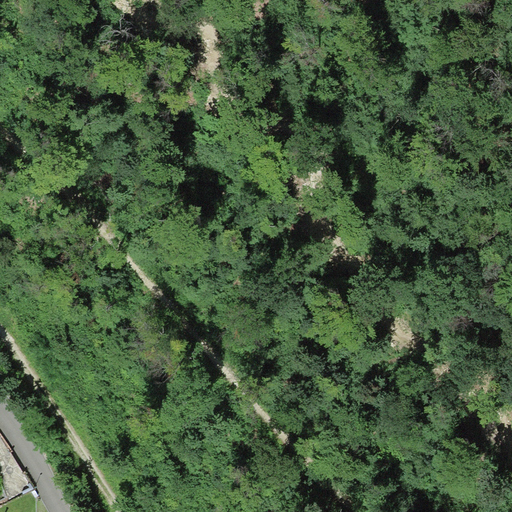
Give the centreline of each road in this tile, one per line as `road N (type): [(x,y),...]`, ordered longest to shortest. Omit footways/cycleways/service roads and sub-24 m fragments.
road 1 (track): [(0,120),(358,511)]
road 2 (track): [(119,511),(0,330)]
